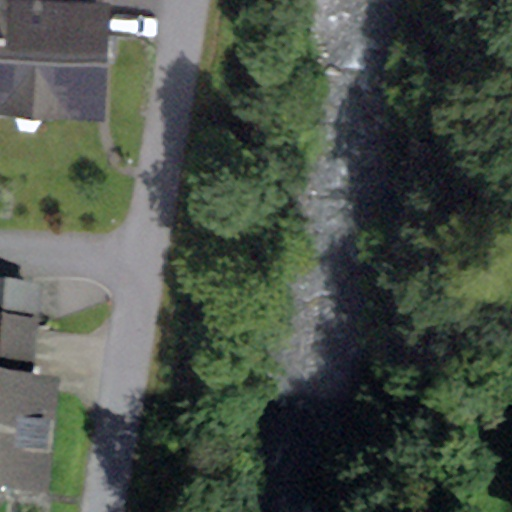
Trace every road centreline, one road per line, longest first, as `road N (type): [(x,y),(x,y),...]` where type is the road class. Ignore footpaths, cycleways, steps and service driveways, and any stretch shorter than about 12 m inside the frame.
road 1 (residential): [(143,261),(188,0)]
road 2 (residential): [(102,511),(143,261)]
road 3 (residential): [(143,261),(0,255)]
